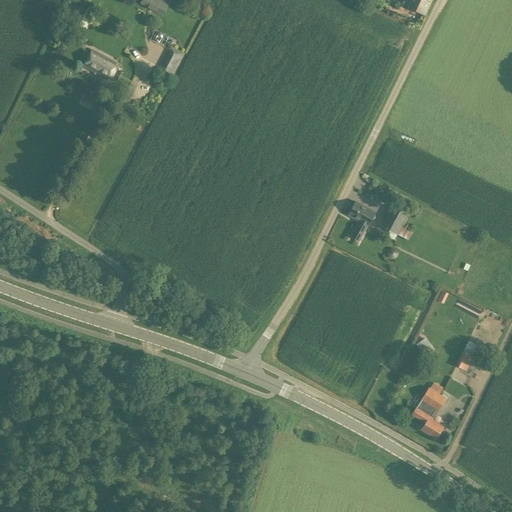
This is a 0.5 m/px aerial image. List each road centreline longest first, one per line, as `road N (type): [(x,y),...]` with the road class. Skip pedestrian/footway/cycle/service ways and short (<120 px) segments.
road 1 (unclassified): [(247,373),(312,260),(439,0)]
road 2 (tertiary): [(493,511),(372,435),(247,373)]
road 3 (unclassified): [(114,326),(124,283),(119,269),(0,190)]
road 4 (track): [(154,339),(102,511)]
road 5 (tertiary): [(247,373),(114,326)]
road 6 (track): [(7,357),(54,356),(140,385)]
road 7 (tertiary): [(114,326),(0,286)]
